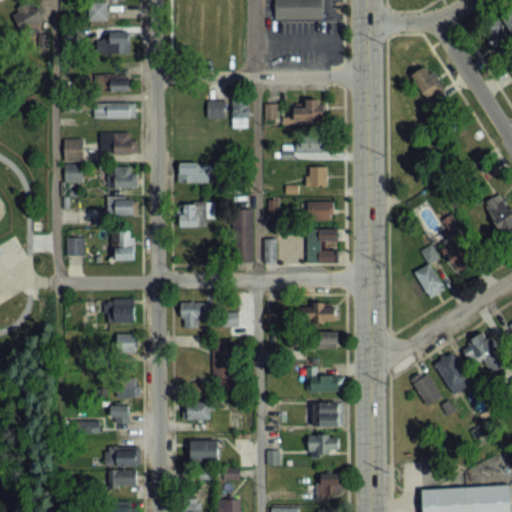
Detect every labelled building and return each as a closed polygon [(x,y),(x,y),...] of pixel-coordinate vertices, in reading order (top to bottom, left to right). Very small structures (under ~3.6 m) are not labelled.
[(100,0),(101,0),(88,0),(88,21),(109,21),(109,0),(100,0)] [(319,0),(320,16),(273,16),(272,0),(319,0)] [(36,3),(15,9),(22,31),(42,25),(36,3)] [(482,29),(494,50),(511,39),(511,7),(500,15),(502,18),(482,29)] [(98,33),(98,53),(130,53),(130,33),(98,33)] [(412,73),(429,106),(445,98),(428,65),(412,73)] [(129,74),(99,74),(99,90),(129,90),(129,74)] [(225,117),(225,99),(208,99),(208,117),(225,117)] [(249,99),(233,99),(233,127),(249,127),(249,99)] [(94,117),(135,117),(135,101),(94,101),(94,117)] [(324,123),(324,101),(294,101),(294,123),(324,123)] [(266,116),(276,117),(277,104),(267,103),(266,116)] [(101,152),(136,152),(136,131),(101,131),(101,152)] [(66,158),(82,159),(83,139),(66,138),(66,158)] [(325,152),(325,138),(296,138),(296,152),(325,152)] [(209,181),(209,161),(178,161),(178,181),(209,181)] [(66,164),(66,181),(83,181),(83,164),(66,164)] [(137,166),(108,166),(108,187),(137,187),(137,166)] [(327,166),(307,166),(307,186),(327,186),(327,166)] [(485,209),(507,235),(511,231),(511,207),(502,195),(485,209)] [(135,215),(135,196),(107,196),(107,215),(135,215)] [(206,217),(215,217),(215,200),(179,200),(179,225),(206,225),(206,217)] [(333,201),(308,201),(308,219),(333,219),(333,201)] [(236,262),(253,262),(253,209),(236,209),(236,262)] [(458,227),(452,215),(445,219),(451,231),(458,227)] [(307,262),(337,262),(337,250),(321,249),(321,241),(337,241),(337,228),(307,228),(307,262)] [(67,255),(85,255),(85,237),(67,237),(67,255)] [(116,260),(135,260),(135,237),(117,237),(116,260)] [(264,238),(264,265),(277,265),(277,238),(264,238)] [(431,261),(438,258),(431,245),(422,249),(429,264),(415,271),(429,298),(445,290),(431,261)] [(135,299),(106,299),(106,322),(135,322),(135,299)] [(211,301),(182,301),(182,326),(200,326),(200,317),(211,317),(211,301)] [(305,304),(305,322),(338,322),(338,304),(305,304)] [(238,324),(238,312),(225,312),(225,324),(238,324)] [(311,330),(311,347),(338,347),(338,330),(311,330)] [(482,360),(490,373),(508,362),(489,331),(462,348),(473,365),(482,360)] [(116,333),(116,354),(136,354),(136,333),(116,333)] [(214,338),(214,388),(234,388),(234,338),(214,338)] [(456,356),(439,366),(455,394),(472,384),(456,356)] [(316,366),(307,366),(307,391),(343,391),(343,375),(316,375),(316,366)] [(442,398),(431,373),(414,381),(425,406),(442,398)] [(136,378),(115,378),(115,397),(136,397),(136,378)] [(211,418),(211,401),(183,401),(183,418),(211,418)] [(313,425),(341,425),(341,401),(313,401),(313,425)] [(129,404),(112,404),(112,423),(129,423),(129,404)] [(339,433),(309,433),(309,454),(339,454),(339,433)] [(220,439),(190,439),(190,461),(220,461),(220,439)] [(137,465),(137,447),(107,447),(107,465),(137,465)] [(137,484),(137,469),(110,470),(110,485),(137,484)] [(318,499),(340,499),(340,473),(318,473),(318,499)] [(420,511),(419,487),(506,482),(507,511),(420,511)] [(242,511),(242,499),(217,499),(217,511),(242,511)] [(185,511),(201,511),(201,501),(185,501),(185,511)] [(111,511),(136,511),(137,503),(112,503),(111,511)]
